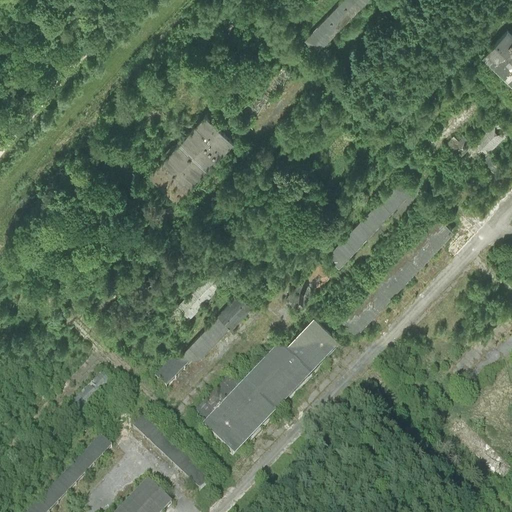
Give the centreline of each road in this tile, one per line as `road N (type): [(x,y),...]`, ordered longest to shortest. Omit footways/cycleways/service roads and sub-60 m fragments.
road 1 (track): [(401,0),(84,333)]
road 2 (track): [(511,207),(220,511)]
road 3 (track): [(511,230),(486,235),(323,82),(263,22),(273,0)]
road 4 (track): [(245,486),(0,253)]
road 5 (track): [(187,223),(146,178),(148,161),(208,102),(259,148)]
road 6 (track): [(359,365),(511,510)]
road 7 (track): [(136,0),(0,151)]
road 8 (track): [(511,20),(388,142)]
